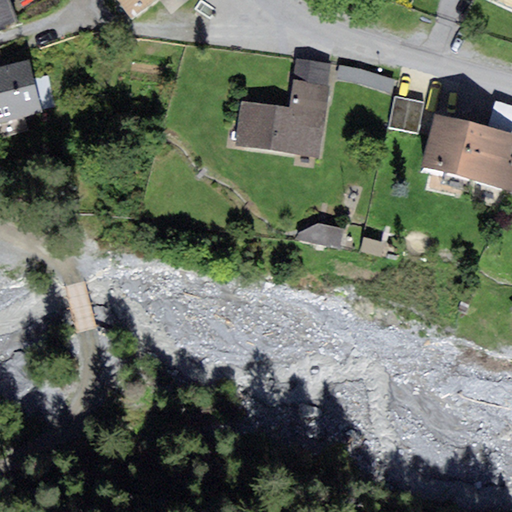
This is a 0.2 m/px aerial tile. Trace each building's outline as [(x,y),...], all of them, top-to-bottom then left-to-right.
[(9,0),(0,0),(0,30),(16,26),(9,0)] [(116,0),(128,15),(148,0),(116,0)] [(0,120),(40,110),(25,55),(0,62),(0,120)] [(330,64),(295,58),(288,105),(240,98),(233,146),(320,159),(331,84),(327,83),(330,64)] [(426,101),(395,95),(389,125),(420,131),(426,101)] [(511,132),(484,125),(435,112),(422,164),(511,188),(511,140),(511,136),(511,132)]
